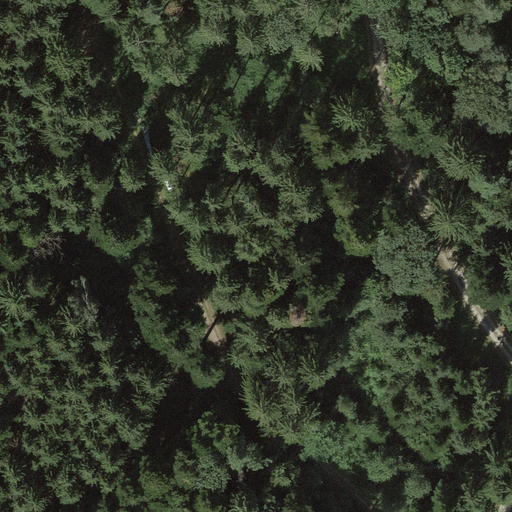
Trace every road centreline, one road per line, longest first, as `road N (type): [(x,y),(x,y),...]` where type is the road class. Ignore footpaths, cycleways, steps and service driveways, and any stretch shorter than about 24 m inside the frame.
road 1 (track): [(367,511),(238,390),(86,0)]
road 2 (track): [(511,358),(458,274),(367,17),(369,0)]
